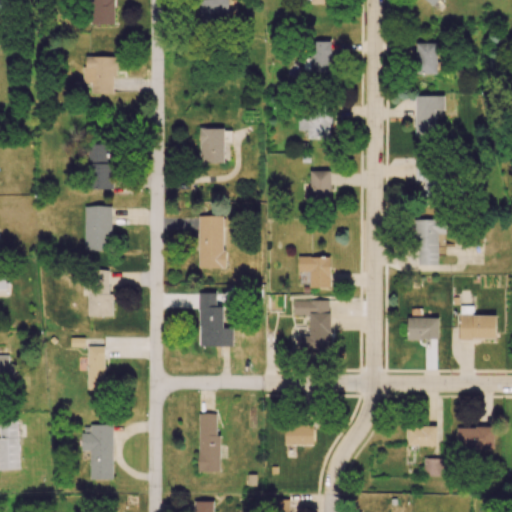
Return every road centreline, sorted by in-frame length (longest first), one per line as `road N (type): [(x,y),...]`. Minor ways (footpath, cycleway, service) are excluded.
road 1 (residential): [(332,511),(337,466),(372,402),(374,0)]
road 2 (residential): [(153,511),(156,0)]
road 3 (residential): [(511,384),(155,386)]
